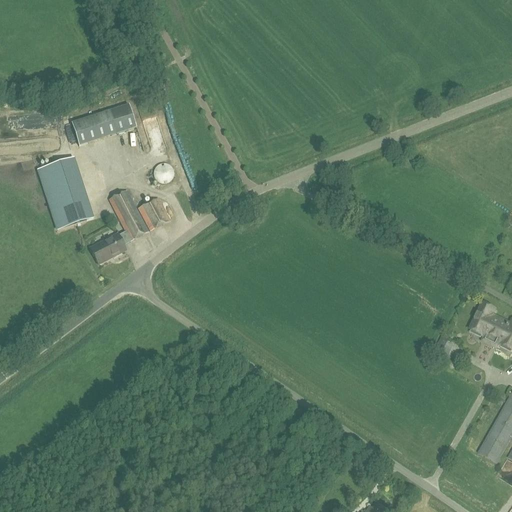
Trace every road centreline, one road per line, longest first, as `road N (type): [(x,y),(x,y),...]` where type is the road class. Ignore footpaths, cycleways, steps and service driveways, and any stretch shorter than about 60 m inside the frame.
road 1 (unclassified): [(463,511),(127,281)]
road 2 (unclassified): [(199,228),(261,190),(511,93)]
road 3 (unclassified): [(0,381),(127,281)]
road 4 (unclassified): [(199,228),(163,114),(145,90)]
